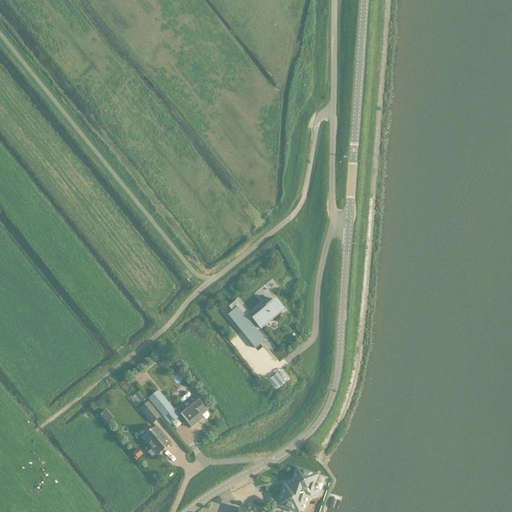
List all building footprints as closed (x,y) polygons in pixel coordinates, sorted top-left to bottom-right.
[(260,330),(263,328),(285,310),(276,300),(275,301),(274,300),(266,307),(266,308),(252,319),(237,300),(229,307),(232,312),(228,315),(255,349),(255,348),(255,349),(265,341),(256,330),(258,327),(260,330)] [(159,363),(164,370),(173,363),(165,352),(159,356),(163,360),(159,363)] [(158,391),(149,399),(153,405),(170,425),(178,418),(184,425),(187,422),(191,428),(203,419),(201,416),(207,412),(194,396),(180,407),(174,412),(163,397),(158,391)] [(141,409),(153,423),(160,417),(149,403),(141,409)] [(149,434),(144,438),(153,449),(148,453),(152,458),(157,454),(158,455),(171,445),(157,428),(151,432),(150,431),(148,433),(149,434)] [(138,450),(134,454),(138,459),(142,455),(138,450)] [(321,494),(325,480),(297,470),(291,489),(285,487),(279,506),(297,511),(304,511),(308,499),(321,494)]
